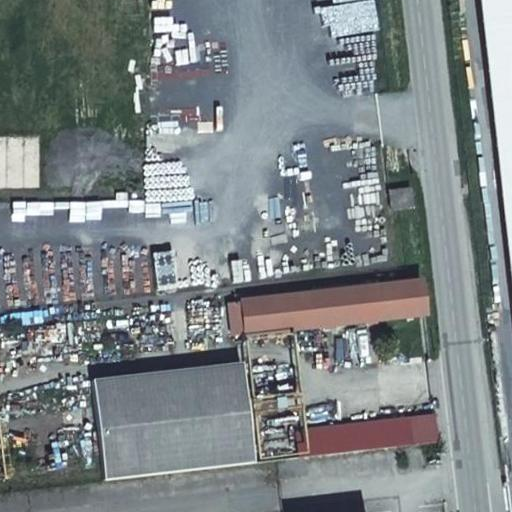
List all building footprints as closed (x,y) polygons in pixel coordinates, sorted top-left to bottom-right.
[(511,0),(496,0),(503,59),(511,148),(511,0)] [(389,192),(391,210),(410,208),(408,189),(389,192)] [(419,282),(0,328),(0,362),(423,316),(419,282)] [(238,366),(89,384),(101,484),(251,466),(238,366)] [(434,416),(295,432),(298,460),(437,443),(434,416)]
